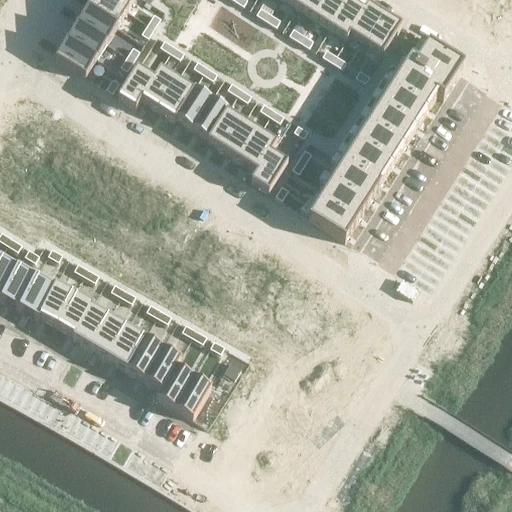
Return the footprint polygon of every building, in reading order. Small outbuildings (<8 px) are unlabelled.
[(87,11),(86,14),(115,33),(126,17),(99,0),(94,0),(91,5),(90,8),(87,11)] [(99,0),(126,17),(136,0),(99,0)] [(237,0),(235,0),(232,6),(242,12),(246,5),(237,0)] [(281,0),(279,4),(296,15),(304,0),(281,0)] [(304,0),(296,15),(312,25),(327,0),(304,0)] [(327,0),(312,25),(328,35),(347,5),(346,4),(340,0),(340,1),(339,0),(327,0)] [(347,5),(328,35),(345,46),(348,41),(347,41),(363,15),(362,15),(362,14),(356,11),(355,10),(352,6),(348,5),(348,6),(347,5)] [(363,15),(347,41),(348,41),(364,51),(383,21),(382,20),(376,17),(373,15),(370,13),(366,11),(363,15)] [(86,14),(75,31),(105,50),(115,33),(86,14)] [(259,14),(255,20),(265,26),(269,20),(259,14)] [(153,20),(146,30),(153,34),(159,24),(153,20)] [(269,20),(265,26),(275,33),(279,26),(269,20)] [(383,21),(364,51),(381,62),(400,32),(398,31),(392,27),(389,25),(386,23),(383,21)] [(146,30),(140,39),(147,44),(153,34),(146,30)] [(75,31),(65,47),(95,66),(105,50),(75,31)] [(292,34),(288,41),(298,47),(302,41),(292,34)] [(302,41),(298,47),(307,54),(312,47),(302,41)] [(163,46),(159,53),(169,59),(173,52),(163,46)] [(65,47),(54,64),(84,83),(95,66),(65,47)] [(342,170),(307,225),(343,248),(344,246),(355,229),(356,228),(366,211),(367,211),(368,209),(367,209),(378,193),(379,192),(378,192),(379,191),(382,186),(383,184),(383,185),(385,181),(386,179),(389,176),(390,173),(394,168),(393,168),(394,166),(395,166),(397,163),(398,161),(400,157),(402,155),(405,150),(406,148),(409,144),(408,144),(409,143),(412,139),(413,136),(414,137),(417,131),(418,130),(420,126),(421,125),(423,121),(425,118),(428,113),(429,112),(435,103),(435,102),(442,105),(443,103),(450,93),(450,92),(451,91),(451,90),(454,86),(455,85),(456,83),(461,75),(463,72),(427,49),(416,67),(409,63),(401,77),(390,69),(330,163),(342,170)] [(173,52),(169,59),(178,65),(183,58),(173,52)] [(132,53),(125,63),(132,67),(138,57),(132,53)] [(325,55),(321,62),(331,68),(335,62),(325,55)] [(335,62),(331,68),(341,75),(345,68),(335,62)] [(125,63),(119,73),(126,77),(132,67),(125,63)] [(196,67),(192,74),(202,80),(206,73),(196,67)] [(135,73),(116,103),(119,105),(124,109),(125,109),(127,110),(131,113),(134,115),(140,105),(153,85),(152,84),(135,73)] [(206,73),(202,80),(212,86),(216,80),(206,73)] [(153,85),(140,105),(142,106),(148,110),(151,114),(156,115),(157,115),(176,85),(159,75),(152,84),(153,85)] [(358,76),(354,83),(364,89),(368,83),(358,76)] [(111,85),(105,95),(111,100),(118,89),(111,85)] [(176,85),(157,115),(158,116),(164,120),(165,121),(167,124),(172,125),(173,126),(192,96),(176,85)] [(230,89),(226,95),(236,102),(240,95),(230,89)] [(192,96),(173,126),(174,126),(175,124),(176,125),(182,129),(184,130),(184,131),(189,133),(191,135),(210,105),(193,94),(192,96)] [(240,95),(236,102),(246,108),(250,101),(240,95)] [(210,105),(191,135),(192,136),(198,139),(201,141),(200,141),(205,144),(207,145),(208,145),(225,117),(226,117),(227,115),(210,105)] [(263,109),(258,116),(268,122),(272,115),(263,109)] [(62,131),(30,110),(17,132),(49,152),(62,131)] [(272,115),(268,122),(278,128),(282,122),(272,115)] [(207,145),(206,147),(208,148),(214,152),(215,152),(218,156),(222,157),(223,158),(242,128),(226,117),(225,117),(208,145),(207,145)] [(242,128),(223,158),(224,158),(224,159),(230,162),(231,163),(234,167),(239,167),(239,168),(258,138),(242,128)] [(296,131),(292,137),(302,144),(307,137),(296,131)] [(4,152),(36,172),(49,152),(17,132),(4,152)] [(258,138),(239,168),(241,169),(246,173),(247,173),(255,178),(256,178),(269,158),(275,149),(258,138)] [(0,157),(0,175),(24,191),(36,172),(4,152),(0,157)] [(79,185),(76,190),(95,202),(118,166),(99,154),(92,165),(85,175),(79,185)] [(303,156),(297,166),(304,170),(310,160),(303,156)] [(255,178),(249,188),(250,189),(252,189),(251,189),(252,190),(257,193),(266,198),(267,199),(286,169),(269,158),(256,178),(255,178)] [(85,161),(79,171),(85,175),(92,165),(85,161)] [(134,183),(137,178),(118,166),(95,202),(112,214),(113,214),(133,183),(134,183)] [(297,166),(291,175),(297,180),(304,170),(297,166)] [(79,171),(72,181),(79,185),(85,175),(79,171)] [(0,200),(13,209),(24,191),(0,175),(0,200)] [(112,214),(109,219),(126,229),(149,193),(148,192),(149,190),(142,185),(140,188),(134,183),(133,183),(113,214),(112,214)] [(280,192),(273,202),(280,207),(287,197),(280,192)] [(158,196),(156,198),(149,193),(126,229),(142,240),(165,203),(164,203),(165,201),(158,196)] [(55,196),(49,206),(56,210),(62,200),(55,196)] [(0,227),(1,228),(13,209),(0,200),(0,227)] [(174,206),(173,208),(165,203),(142,240),(158,250),(181,214),(180,213),(182,211),(174,206)] [(49,206),(43,216),(49,221),(56,210),(49,206)] [(190,216),(189,218),(181,214),(158,250),(175,260),(198,224),(197,223),(198,221),(190,216)] [(37,224),(31,235),(38,239),(44,229),(37,224)] [(198,224),(175,260),(191,271),(214,234),(198,224)] [(214,234),(191,271),(207,281),(230,245),(214,234)] [(57,239),(53,246),(63,252),(67,245),(57,239)] [(3,240),(0,244),(0,252),(3,254),(10,244),(3,240)] [(3,254),(10,259),(17,248),(10,244),(3,254)] [(67,245),(63,252),(74,258),(78,251),(67,245)] [(230,245),(207,281),(223,291),(246,255),(230,245)] [(57,258),(50,254),(44,265),(51,269),(57,258)] [(34,259),(27,255),(21,265),(28,270),(34,259)] [(246,255),(223,291),(239,301),(263,265),(246,255)] [(92,260),(88,267),(99,272),(103,266),(92,260)] [(0,305),(17,273),(0,264),(0,305)] [(278,275),(263,265),(239,301),(257,312),(260,307),(259,307),(279,275),(278,275)] [(103,266),(99,272),(109,278),(113,271),(103,266)] [(279,275),(259,307),(276,318),(299,281),(281,270),(278,275),(279,275)] [(80,271),(74,282),(81,286),(87,275),(80,271)] [(0,305),(18,315),(35,283),(17,273),(0,305)] [(88,290),(94,279),(87,275),(81,286),(88,290)] [(126,279),(122,286),(132,291),(136,285),(126,279)] [(52,292),(35,283),(18,315),(36,324),(54,290),(53,289),(52,292)] [(136,285),(132,291),(143,297),(146,290),(136,285)] [(55,332),(73,300),(54,290),(36,324),(37,325),(38,323),(55,332)] [(300,291),(293,302),(300,306),(306,296),(300,291)] [(116,292),(111,302),(118,306),(124,296),(116,292)] [(118,306),(125,310),(131,300),(124,296),(118,306)] [(159,298),(155,305),(166,310),(169,303),(159,298)] [(72,344),(91,311),(73,300),(55,332),(72,341),(71,343),(72,344)] [(293,302),(287,312),(294,316),(300,306),(293,302)] [(169,303),(166,310),(176,316),(180,309),(169,303)] [(374,329),(337,305),(326,323),(363,346),(374,329)] [(89,354),(108,323),(91,313),(92,311),(91,311),(72,344),(80,349),(83,353),(88,354),(89,354)] [(152,312),(146,323),(153,327),(159,316),(152,312)] [(160,331),(166,320),(159,316),(153,327),(160,331)] [(192,317),(189,324),(199,329),(203,322),(192,317)] [(203,322),(199,329),(209,335),(213,328),(203,322)] [(107,365),(125,333),(108,323),(89,354),(97,359),(100,363),(106,364),(107,365)] [(348,360),(352,363),(363,346),(326,323),(316,339),(348,359),(348,360)] [(278,325),(272,335),(279,339),(285,329),(278,325)] [(189,347),(195,336),(187,332),(181,343),(189,347)] [(125,375),(143,344),(125,333),(107,365),(125,375)] [(272,335),(266,345),(272,349),(279,339),(272,335)] [(196,351),(202,340),(195,336),(189,347),(196,351)] [(226,336),(222,343),(232,348),(236,341),(226,336)] [(348,359),(316,339),(305,356),(337,377),(339,375),(341,376),(346,368),(344,366),(348,360),(348,359)] [(236,341),(232,348),(243,354),(247,347),(236,341)] [(142,385),(161,354),(143,344),(125,375),(126,376),(129,380),(134,381),(142,385)] [(206,357),(213,361),(219,350),(212,346),(206,357)] [(261,352),(257,359),(267,365),(271,359),(261,352)] [(179,365),(161,354),(142,385),(143,386),(146,390),(152,391),(159,395),(154,403),(155,404),(173,373),(174,373),(179,365)] [(335,385),(333,384),(337,377),(305,356),(294,373),(326,394),(328,392),(330,393),(335,385)] [(191,383),(174,373),(173,373),(155,404),(172,414),(191,383)] [(324,402),(322,401),(326,394),(294,373),(283,390),(316,411),(317,409),(319,410),(324,402)] [(250,378),(243,388),(250,392),(257,382),(250,378)] [(191,425),(209,394),(191,383),(172,414),(191,425)] [(243,388),(237,398),(244,402),(250,392),(243,388)] [(316,411),(283,390),(273,407),(309,430),(320,413),(316,410),(316,411)] [(224,407),(218,417),(225,421),(231,411),(224,407)] [(309,430),(273,407),(263,423),(299,446),(309,430)] [(218,417),(211,427),(218,432),(225,421),(218,417)] [(299,446),(263,423),(252,439),(289,462),(299,446)] [(242,456),(278,479),(289,462),(252,439),(242,456)]
